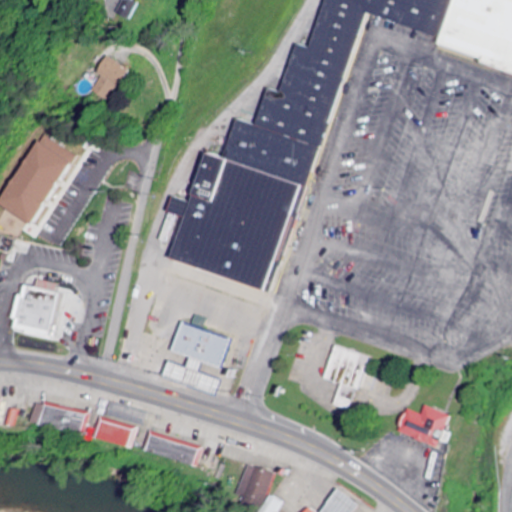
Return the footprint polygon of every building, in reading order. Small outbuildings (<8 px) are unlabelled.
[(146,2),(140,0),(131,0),(125,15),(139,21),(146,2)] [(97,92),(117,103),(125,87),(133,91),(142,73),(115,58),(97,92)] [(224,160),(237,119),(321,147),(307,188),(224,160)] [(83,157),(46,138),(10,207),(47,226),(83,157)] [(168,211),(174,196),(191,202),(207,154),(224,160),(307,188),(299,213),(301,213),(288,251),(168,211)] [(41,278),(61,283),(60,289),(70,292),(59,340),(14,329),(25,283),(39,286),(41,278)] [(175,381),(226,397),(231,381),(209,374),(212,364),(230,370),(239,341),(208,331),(211,321),(199,317),(197,325),(191,323),(182,354),(201,360),(198,369),(180,363),(175,381)] [(341,348),(375,360),(366,390),(362,391),(354,413),(341,407),(348,387),(331,380),(341,348)] [(0,424),(6,425),(9,402),(0,400),(0,424)] [(97,414),(43,403),(39,425),(93,435),(97,414)] [(458,417),(432,407),(429,416),(415,411),(406,434),(446,449),(458,417)] [(139,450),(145,429),(108,419),(104,432),(94,429),(93,433),(96,434),(95,438),(139,450)] [(203,468),(209,449),(157,433),(151,452),(203,468)] [(247,493),(275,501),(282,474),(254,467),(247,493)] [(366,511),(371,507),(351,492),(334,511),(321,511),(317,509),(314,511),(366,511)]
